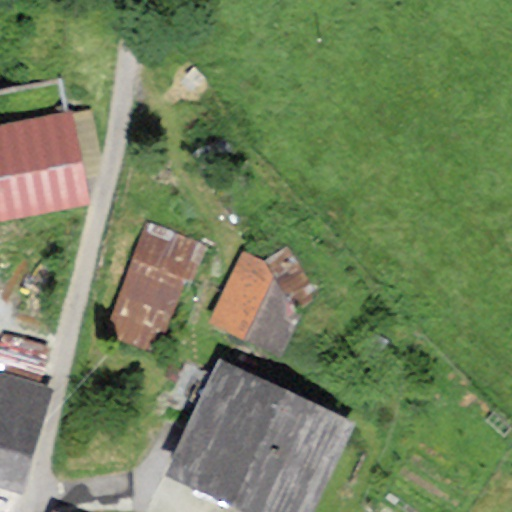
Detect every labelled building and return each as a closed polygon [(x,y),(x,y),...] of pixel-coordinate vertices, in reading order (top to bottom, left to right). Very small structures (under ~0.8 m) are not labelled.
[(68,107),(0,116),(0,206),(81,195),(68,107)] [(184,228),(145,214),(104,326),(144,341),(184,228)] [(235,241),(211,319),(280,339),(303,261),(235,241)] [(217,357),(166,461),(269,511),(300,511),(347,416),(217,357)] [(0,370),(0,470),(17,475),(42,381),(0,370)] [(83,511),(50,503),(47,511),(83,511)]
